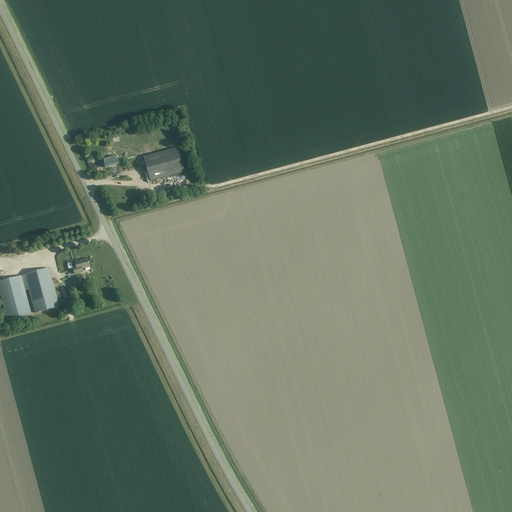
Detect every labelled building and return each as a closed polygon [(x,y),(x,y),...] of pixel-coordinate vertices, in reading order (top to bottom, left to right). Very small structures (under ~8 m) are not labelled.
[(171,141),(169,134),(163,136),(162,132),(158,133),(161,144),(171,141)] [(184,172),(178,148),(145,157),(151,181),(184,172)] [(106,168),(118,164),(116,156),(104,159),(106,168)] [(90,267),(88,259),(75,262),(76,265),(73,266),(75,274),(83,272),(82,269),(90,267)] [(59,307),(49,269),(25,275),(29,290),(35,313),(59,307)] [(25,291),(29,290),(25,275),(0,281),(0,293),(7,321),(31,315),(25,291)]
